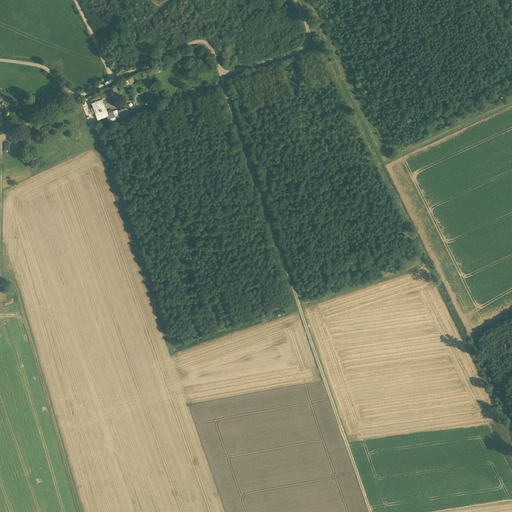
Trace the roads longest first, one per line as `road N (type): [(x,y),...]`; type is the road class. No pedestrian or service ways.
road 1 (track): [(93,131),(170,352),(424,265)]
road 2 (track): [(219,73),(371,511)]
road 3 (track): [(79,511),(18,295),(0,275)]
road 4 (track): [(294,0),(308,33),(304,47),(219,73)]
